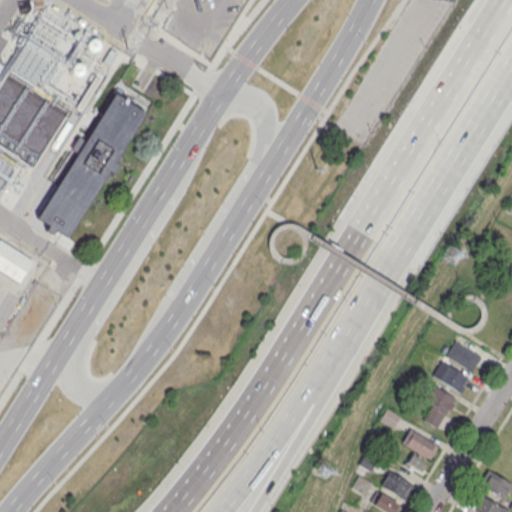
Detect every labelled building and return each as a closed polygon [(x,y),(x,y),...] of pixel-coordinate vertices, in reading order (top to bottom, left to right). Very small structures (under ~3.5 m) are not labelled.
[(111,94),(141,113),(112,160),(118,164),(112,174),(108,171),(67,237),(54,229),(52,233),(45,229),(48,224),(35,217),(75,151),(71,148),(77,138),(83,142),(111,94)] [(0,270),(0,241),(30,260),(18,281),(0,270)] [(511,284),(511,265),(510,265),(503,280),(511,284)] [(472,371),(481,356),(456,340),(447,355),(472,371)] [(462,392),(470,377),(442,362),(434,376),(462,392)] [(420,415),(436,427),(456,399),(440,387),(420,415)] [(393,427),(399,418),(388,411),(382,420),(393,427)] [(403,444),(431,458),(438,443),(410,429),(403,444)] [(413,484),(390,470),(381,485),(404,499),(413,484)] [(511,485),(488,470),(477,488),(501,503),(511,485)] [(385,511),(394,511),(399,503),(377,491),(370,503),(385,511)]
